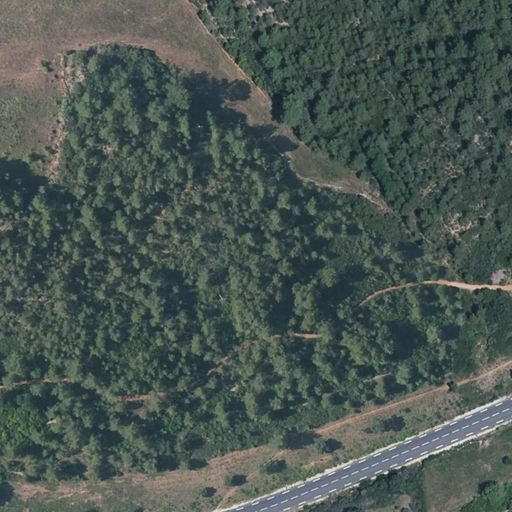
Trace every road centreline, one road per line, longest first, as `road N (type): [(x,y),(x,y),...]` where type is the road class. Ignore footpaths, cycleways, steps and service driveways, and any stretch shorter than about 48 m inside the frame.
road 1 (track): [(511,288),(387,288),(320,335),(270,336),(171,392),(105,396),(65,380),(0,386)]
road 2 (secondary): [(254,511),(511,408)]
